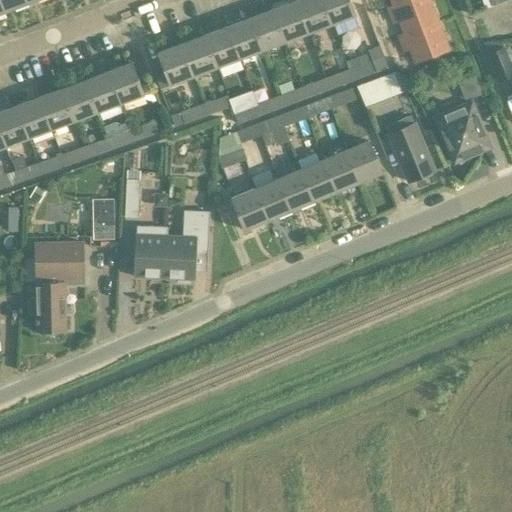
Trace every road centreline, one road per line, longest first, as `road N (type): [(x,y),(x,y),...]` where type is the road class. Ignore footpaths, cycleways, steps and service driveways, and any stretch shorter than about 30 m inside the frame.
road 1 (residential): [(0,395),(511,181)]
road 2 (residential): [(0,55),(147,0)]
